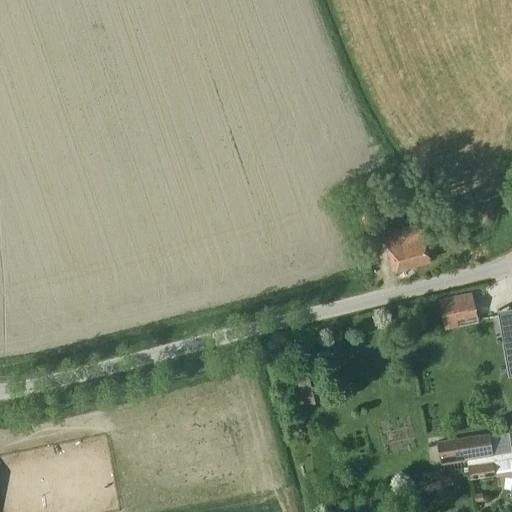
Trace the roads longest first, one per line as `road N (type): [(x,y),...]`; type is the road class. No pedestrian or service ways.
road 1 (unclassified): [(511,262),(253,328)]
road 2 (unclassified): [(0,386),(253,328)]
